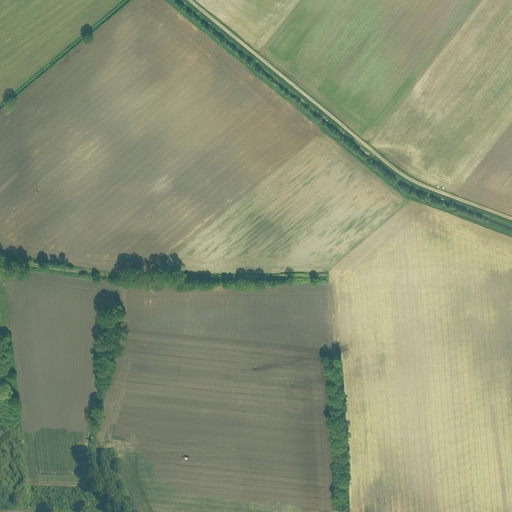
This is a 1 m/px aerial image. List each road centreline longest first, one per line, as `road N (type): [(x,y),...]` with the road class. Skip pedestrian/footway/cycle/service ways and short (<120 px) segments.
road 1 (track): [(189,0),(402,175),(511,218)]
road 2 (track): [(0,254),(120,277),(326,275)]
